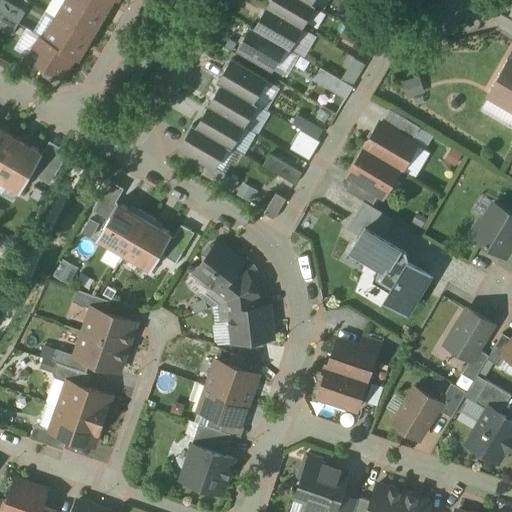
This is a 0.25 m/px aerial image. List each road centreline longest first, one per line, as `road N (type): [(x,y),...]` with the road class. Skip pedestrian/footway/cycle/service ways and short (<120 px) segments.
road 1 (residential): [(279,422),(490,501),(511,496)]
road 2 (residential): [(390,34),(275,236)]
road 3 (residential): [(279,422),(304,310),(297,269),(275,236)]
road 4 (residential): [(275,236),(124,142)]
road 5 (residential): [(124,142),(208,0)]
road 6 (residential): [(108,481),(162,329)]
road 7 (residential): [(137,0),(70,109)]
